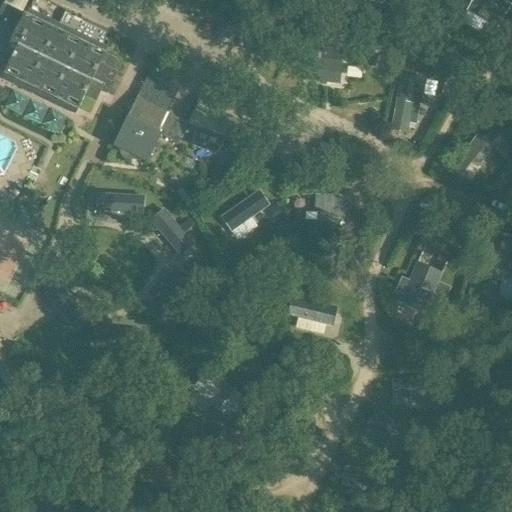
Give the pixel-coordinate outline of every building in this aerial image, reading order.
[(497,0),(471,0),(465,11),(495,28),(508,6),(497,0)] [(26,18),(4,7),(0,14),(0,45),(16,53),(6,75),(79,111),(85,97),(92,100),(96,102),(97,101),(93,99),(97,90),(107,95),(116,76),(111,73),(116,63),(104,57),(108,49),(29,11),(26,18)] [(393,7),(387,14),(396,21),(402,13),(393,7)] [(339,85),(341,65),(321,63),(322,55),(318,55),(319,53),(306,52),(303,81),(339,85)] [(379,57),(376,69),(387,71),(389,59),(379,57)] [(114,148),(145,164),(160,134),(181,144),(190,124),(166,113),(184,73),(157,61),(127,121),(128,121),(114,148)] [(399,88),(391,131),(408,134),(411,118),(418,119),(423,92),(425,80),(401,76),(399,88)] [(444,85),(441,99),(451,101),(454,87),(444,85)] [(221,89),(217,98),(229,104),(233,94),(221,89)] [(214,98),(203,92),(197,103),(208,109),(214,98)] [(246,123),(209,108),(201,129),(238,144),(246,123)] [(477,135),(451,170),(461,178),(474,160),(480,164),(493,147),(477,135)] [(327,180),(327,190),(338,191),(339,180),(327,180)] [(259,192),(221,218),(232,233),(269,206),(259,192)] [(97,195),(96,213),(142,215),(143,197),(97,195)] [(313,196),(313,209),(320,210),(319,227),(338,228),(339,217),(349,217),(350,207),(358,207),(359,198),(313,196)] [(276,207),(269,211),(277,221),(283,217),(276,207)] [(164,211),(150,223),(180,258),(193,246),(164,211)] [(188,219),(179,227),(185,233),(194,225),(188,219)] [(491,234),(483,280),(501,283),(509,238),(491,234)] [(408,279),(402,276),(395,290),(402,293),(398,300),(425,312),(442,273),(416,261),(408,279)] [(174,275),(152,315),(168,324),(190,283),(174,275)] [(59,284),(46,296),(76,331),(89,319),(59,284)] [(295,299),(291,316),(335,327),(340,310),(295,299)] [(96,327),(94,345),(140,349),(142,331),(96,327)] [(209,370),(192,390),(193,391),(211,407),(227,421),(244,402),(209,370)] [(437,380),(391,382),(392,400),(438,398),(437,380)] [(377,412),(367,427),(406,452),(416,437),(377,412)] [(343,476),(341,494),(387,498),(389,480),(343,476)]
